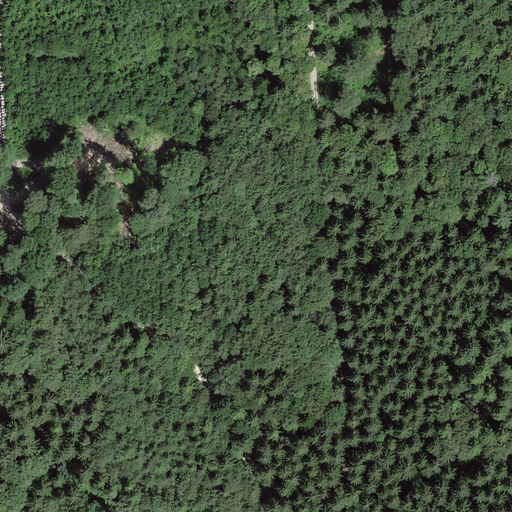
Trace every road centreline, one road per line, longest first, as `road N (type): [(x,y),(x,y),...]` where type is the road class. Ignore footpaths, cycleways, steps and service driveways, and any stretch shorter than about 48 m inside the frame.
road 1 (track): [(356,511),(314,0)]
road 2 (track): [(270,511),(190,360),(36,237),(0,198)]
road 3 (track): [(7,205),(9,0)]
